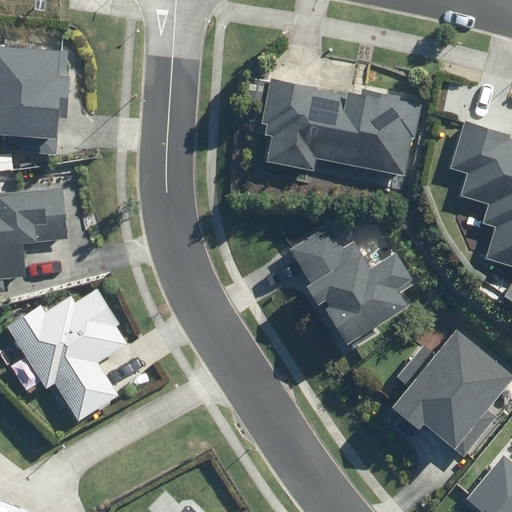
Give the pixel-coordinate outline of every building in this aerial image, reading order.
[(60,97),(71,98),(74,47),(0,41),(0,134),(57,139),(60,97)] [(255,159),(316,168),(318,157),(413,172),(425,98),(268,73),(255,159)] [(511,135),(458,122),(446,170),(467,175),(455,219),(484,226),(476,256),(511,264),(511,135)] [(0,287),(1,288),(0,279),(0,273),(25,273),(25,241),(43,241),(43,236),(66,236),(67,220),(67,188),(2,187),(2,194),(0,193),(0,287)] [(403,292),(421,281),(394,240),(372,254),(360,235),(344,245),(331,222),(287,250),(348,345),(411,304),(403,292)] [(43,302),(5,325),(47,390),(55,384),(79,420),(122,392),(97,362),(106,357),(128,345),(98,288),(78,300),(73,293),(49,309),(43,302)] [(424,426),(467,459),(500,416),(490,408),(511,379),(511,371),(457,329),(437,355),(422,344),(395,379),(408,389),(392,410),(420,432),(424,426)] [(511,511),(511,464),(502,456),(467,501),(480,511),(511,511)]
